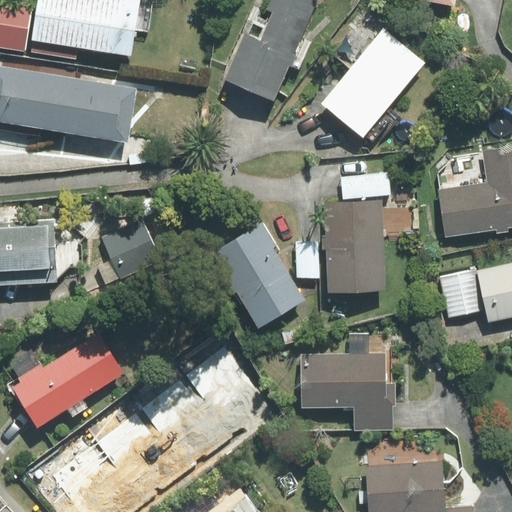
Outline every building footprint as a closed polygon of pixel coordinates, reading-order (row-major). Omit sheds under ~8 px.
[(33,0),(26,39),(129,59),(140,0),(33,0)] [(239,31),(222,77),(278,99),(315,1),(311,0),(267,0),(253,36),(239,31)] [(422,62),(380,26),(325,90),(318,84),(309,95),(358,137),(422,62)] [(133,89),(0,65),(0,124),(126,142),(133,89)] [(447,164),(434,165),(441,237),(511,229),(511,150),(446,157),(447,164)] [(391,171),(340,171),(340,194),(391,194),(391,171)] [(382,294),(382,199),(323,199),(323,294),(382,294)] [(11,230),(0,230),(0,285),(85,282),(82,212),(45,214),(46,223),(40,223),(40,225),(25,226),(25,220),(11,221),(11,230)] [(132,227),(127,219),(96,234),(107,256),(94,262),(108,290),(163,262),(143,222),(132,227)] [(270,249),(276,246),(262,221),(209,250),(251,328),(299,302),(270,249)] [(316,279),(316,241),(293,241),(293,279),(316,279)] [(511,260),(437,276),(445,320),(484,312),(486,324),(511,319),(511,260)] [(299,345),(297,408),(332,410),(332,402),(351,403),(350,429),(393,430),(396,342),(368,341),(368,330),(346,329),(346,347),(299,345)] [(70,417),(86,408),(80,398),(122,375),(98,333),(6,384),(30,428),(66,409),(70,417)] [(94,453),(129,498),(171,466),(174,471),(243,418),(215,382),(189,402),(178,388),(94,453)] [(417,448),(417,437),(364,437),(364,511),(473,511),(473,506),(454,507),(442,507),(441,448),(417,448)] [(55,443),(35,457),(58,490),(78,476),(55,443)] [(257,511),(235,485),(202,511),(257,511)]
